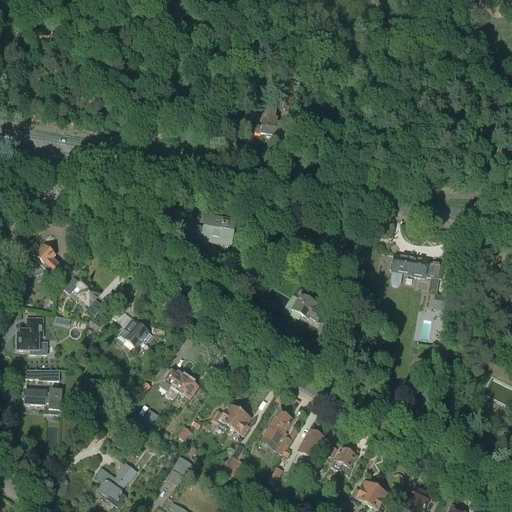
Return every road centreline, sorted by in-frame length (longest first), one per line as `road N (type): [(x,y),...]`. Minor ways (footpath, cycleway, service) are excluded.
road 1 (tertiary): [(511,498),(237,345),(160,287),(64,191)]
road 2 (secondary): [(511,224),(51,145)]
road 3 (track): [(199,171),(277,0)]
